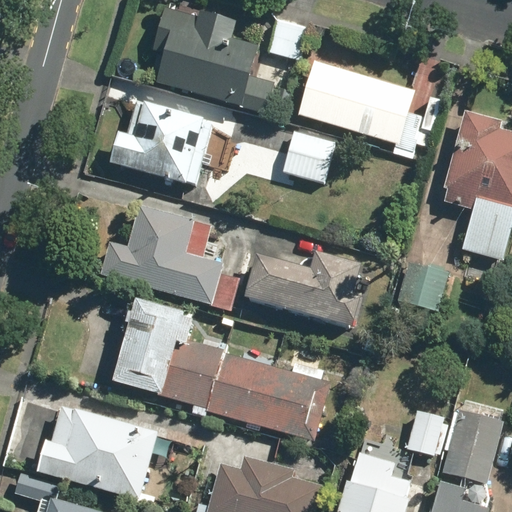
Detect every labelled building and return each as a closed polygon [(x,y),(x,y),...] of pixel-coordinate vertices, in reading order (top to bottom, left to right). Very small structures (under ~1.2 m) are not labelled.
[(200,20),(165,10),(153,52),(157,53),(149,82),(265,114),(274,84),(247,77),(255,46),(229,39),(234,23),(201,15),(200,20)] [(277,23),(268,54),(301,63),(309,32),(277,23)] [(411,93),(314,64),(299,116),(397,143),(396,146),(413,151),(422,119),(405,114),(411,93)] [(119,136),(111,165),(193,186),(209,126),(136,105),(127,138),(119,136)] [(498,124),(466,116),(445,189),(449,189),(445,203),(473,211),(463,250),(501,261),(511,221),(511,135),(496,131),(498,124)] [(335,146),(294,134),(283,172),(324,183),(335,146)] [(111,245),(103,276),(229,312),(238,280),(219,275),(222,265),(200,259),(208,228),(139,209),(127,250),(111,245)] [(255,257),(244,298),(351,327),(360,297),(351,295),(358,268),(315,256),(310,273),(255,257)] [(399,302),(437,311),(447,274),(409,263),(399,302)] [(128,324),(112,382),(210,409),(209,411),(312,440),(326,387),(223,358),(224,353),(185,341),(191,319),(134,304),(130,317),(128,316),(126,323),(128,324)] [(443,473),(484,485),(501,423),(499,423),(502,413),(466,403),(463,413),(460,412),(443,473)] [(135,498),(152,437),(64,412),(54,448),(47,446),(40,472),(135,498)] [(446,422),(417,414),(404,461),(433,469),(446,422)] [(403,511),(411,485),(388,478),(392,466),(359,457),(351,486),(346,484),(338,511),(403,511)] [(241,473),(222,468),(210,508),(199,505),(197,511),(313,511),(320,487),(291,479),(293,472),(245,459),(241,473)] [(80,511),(54,505),(60,484),(21,473),(15,492),(42,499),(38,511),(80,511)] [(486,511),(487,511),(459,503),(462,490),(436,482),(428,511),(486,511)]
